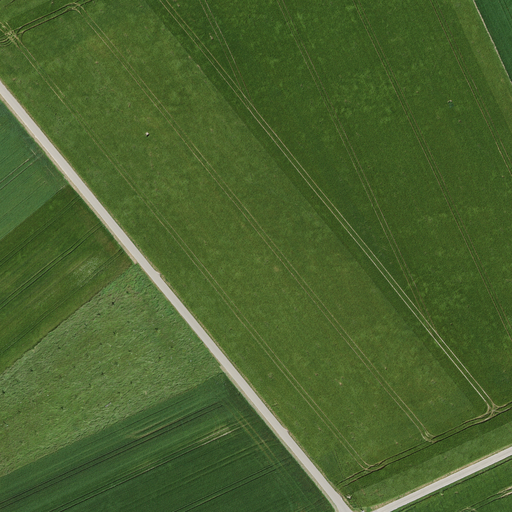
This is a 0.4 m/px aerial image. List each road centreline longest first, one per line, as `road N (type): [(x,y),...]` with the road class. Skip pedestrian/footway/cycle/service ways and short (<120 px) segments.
road 1 (track): [(348,511),(0,86)]
road 2 (track): [(382,511),(511,451)]
